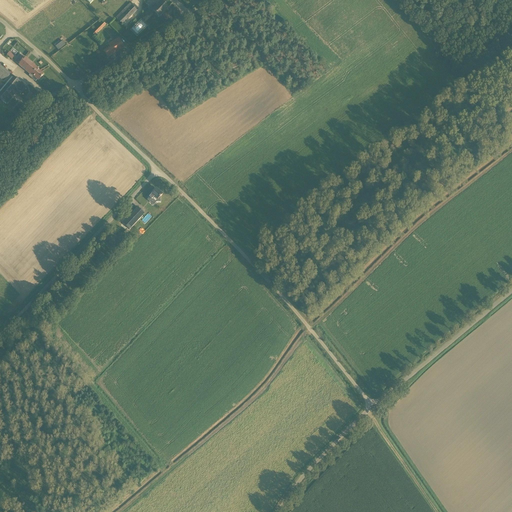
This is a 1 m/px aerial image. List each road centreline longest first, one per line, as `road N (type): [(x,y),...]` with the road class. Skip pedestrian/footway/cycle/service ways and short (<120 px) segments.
road 1 (unclassified): [(372,406),(247,258),(158,169)]
road 2 (track): [(310,329),(258,395),(121,511)]
road 3 (unclassified): [(0,334),(158,169)]
road 4 (track): [(164,474),(24,309)]
road 5 (unclassified): [(372,406),(511,291)]
road 6 (unclassified): [(74,86),(211,0)]
road 7 (unclassified): [(278,511),(372,406)]
road 8 (track): [(367,410),(436,511)]
